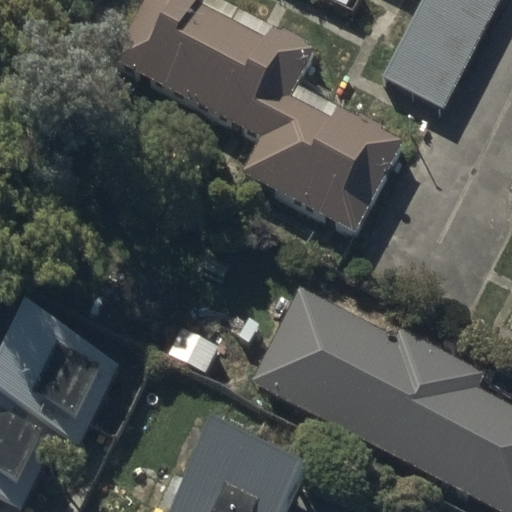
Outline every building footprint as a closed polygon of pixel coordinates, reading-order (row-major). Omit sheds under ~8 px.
[(200,0),(147,0),(110,74),(263,149),(246,182),(361,240),(408,147),(331,109),(333,104),(296,85),(313,52),(269,30),(259,48),(193,15),(200,0)] [(499,0),(436,0),(390,86),(440,112),(499,0)] [(394,348),(301,300),(255,389),(492,511),(511,511),(511,418),(477,400),(487,382),(400,337),(394,348)] [(259,331),(250,325),(241,340),(250,345),(259,331)] [(0,510),(3,511),(10,511),(46,442),(75,457),(118,372),(28,327),(0,383),(0,510)] [(216,353),(182,336),(170,360),(204,378),(216,353)] [(292,511),(306,485),(210,440),(175,511),(292,511)]
